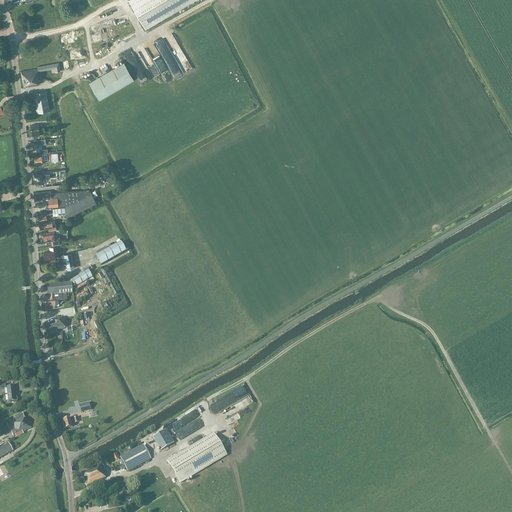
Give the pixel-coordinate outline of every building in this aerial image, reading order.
[(129,0),(128,0),(145,29),(168,16),(194,0),(129,0)] [(129,20),(122,7),(88,26),(96,39),(129,20)] [(66,25),(57,27),(62,57),(57,58),(58,63),(62,62),(64,69),(74,68),(72,61),(89,58),(83,22),(73,24),(66,25)] [(107,52),(107,50),(107,49),(106,48),(106,46),(105,45),(104,44),(103,44),(101,43),(99,43),(98,43),(97,44),(95,45),(94,46),(93,47),(93,49),(93,50),(93,51),(93,53),(94,54),(95,55),(96,56),(97,56),(98,57),(99,57),(101,57),(102,57),(104,56),(105,55),(106,54),(106,53),(107,52)] [(58,64),(58,63),(57,58),(55,48),(31,52),(34,68),(46,66),(47,70),(52,70),(51,66),(58,64)] [(130,56),(125,59),(134,76),(140,73),(130,56)] [(161,59),(152,62),(157,74),(166,71),(161,59)] [(123,62),(89,82),(99,100),(134,80),(123,62)] [(151,66),(146,69),(150,76),(155,73),(151,66)] [(39,75),(43,74),(42,68),(21,71),(23,88),(39,85),(39,81),(40,80),(39,75)] [(135,76),(138,81),(143,78),(140,73),(135,76)] [(50,111),(48,105),(46,91),(33,93),(37,113),(50,111)] [(34,144),(33,144),(33,152),(40,151),(40,154),(47,153),(47,149),(42,150),(42,144),(46,144),(45,139),(34,141),(34,144)] [(49,173),(34,174),(35,182),(39,182),(39,187),(46,186),(45,179),(50,178),(49,173)] [(50,191),(33,193),(34,200),(34,203),(35,203),(42,203),(42,199),(48,199),(49,208),(52,207),(64,206),(64,207),(65,215),(67,218),(96,203),(89,190),(50,193),(50,191)] [(42,215),(38,215),(39,221),(47,220),(47,218),(53,217),(53,216),(65,215),(64,207),(52,209),(53,212),(46,213),(46,212),(42,213),(42,215)] [(51,221),(47,222),(39,224),(41,230),(48,228),(49,231),(56,230),(56,226),(52,227),(51,221)] [(54,235),(55,235),(54,232),(50,233),(46,233),(46,235),(42,235),(43,242),(53,240),(54,245),(60,244),(59,238),(54,239),(54,235)] [(101,265),(126,251),(120,242),(95,256),(101,265)] [(45,260),(56,258),(55,254),(58,254),(57,247),(49,248),(50,251),(44,252),(45,260)] [(60,265),(66,264),(67,270),(74,268),(71,253),(58,256),(60,265)] [(88,270),(70,281),(74,287),(92,277),(88,270)] [(49,302),(46,302),(46,309),(55,308),(59,307),(58,301),(67,300),(66,294),(72,293),(71,283),(49,285),(47,286),(48,295),(49,302)] [(55,322),(44,325),(45,333),(49,332),(65,328),(63,317),(54,319),(55,322)] [(15,397),(13,386),(7,387),(8,401),(12,401),(12,402),(13,402),(14,403),(16,402),(17,401),(17,400),(17,399),(17,398),(16,397),(15,397)] [(89,403),(79,405),(80,412),(90,410),(89,403)] [(13,419),(6,423),(13,437),(31,428),(26,420),(22,414),(22,413),(14,417),(12,418),(13,419)] [(73,417),(62,420),(64,429),(72,427),(71,423),(74,422),(74,423),(78,422),(77,417),(73,418),(73,417)] [(214,433),(167,462),(180,482),(193,475),(203,492),(273,450),(261,428),(224,451),(214,433)] [(161,451),(174,443),(166,429),(153,437),(161,451)] [(0,457),(13,451),(8,443),(0,447),(0,457)] [(144,445),(120,457),(127,471),(151,459),(144,445)] [(87,486),(105,478),(104,474),(105,474),(101,466),(103,465),(102,463),(80,473),(87,486)]
